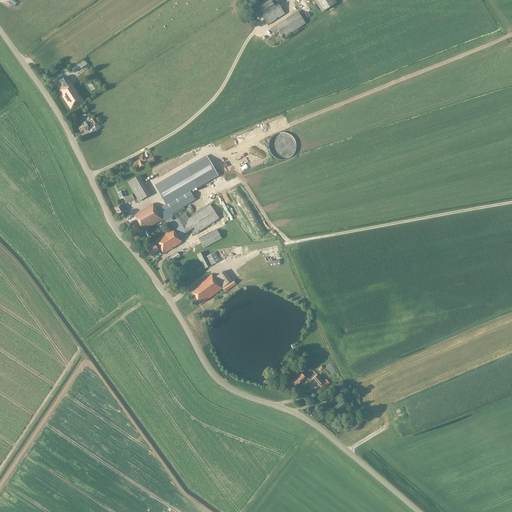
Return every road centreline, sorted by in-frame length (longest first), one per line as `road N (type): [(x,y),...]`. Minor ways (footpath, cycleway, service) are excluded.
road 1 (tertiary): [(418,511),(309,421),(211,374),(0,30)]
road 2 (unknown): [(254,31),(203,108),(92,183)]
